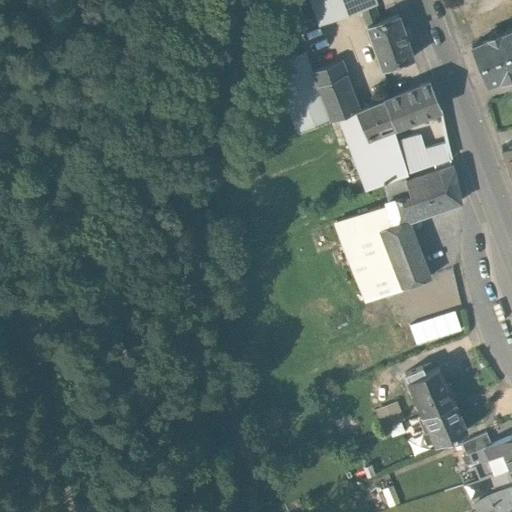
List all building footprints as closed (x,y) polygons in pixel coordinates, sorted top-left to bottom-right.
[(376,3),(375,0),(310,0),(320,25),(376,3)] [(413,58),(398,17),(379,23),(375,12),(363,17),(382,69),(413,58)] [(511,30),(500,35),(499,34),(488,38),(489,39),(472,46),(487,84),(499,79),(500,79),(511,74),(511,30)] [(356,112),(337,64),(312,73),(304,53),(270,67),(298,135),(333,121),(356,112)] [(429,82),(356,112),(367,139),(393,129),(441,109),(429,82)] [(451,158),(448,143),(424,149),(419,135),(397,142),(393,129),(367,139),(356,112),(333,121),(336,129),(342,126),(354,160),(339,165),(350,197),(384,185),(406,178),(404,175),(451,158)] [(511,143),(501,148),(511,178),(511,143)] [(384,185),(389,204),(397,225),(408,221),(460,202),(451,158),(404,175),(406,178),(384,185)] [(430,278),(408,221),(397,225),(389,204),(373,210),(373,211),(334,223),(365,303),(430,278)] [(456,312),(432,317),(437,336),(461,331),(456,312)] [(342,384),(376,371),(367,349),(333,362),(342,384)] [(405,376),(423,415),(454,401),(451,396),(455,394),(451,385),(447,386),(439,368),(423,375),(420,369),(405,376)] [(466,430),(454,401),(423,415),(418,418),(425,433),(430,431),(435,445),(466,430)] [(398,403),(376,412),(383,431),(406,422),(398,403)] [(489,445),(492,444),(486,431),(462,442),(467,456),(490,447),(489,445)] [(511,434),(492,444),(489,445),(490,447),(493,454),(503,450),(510,468),(511,467),(511,434)] [(491,511),(511,504),(511,490),(511,488),(489,496),(474,505),(476,511),(491,511)]
